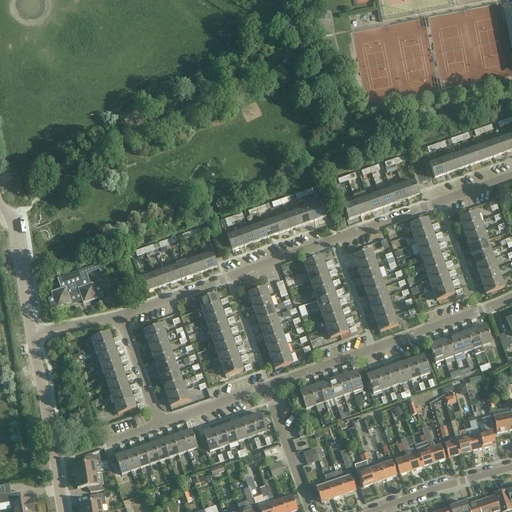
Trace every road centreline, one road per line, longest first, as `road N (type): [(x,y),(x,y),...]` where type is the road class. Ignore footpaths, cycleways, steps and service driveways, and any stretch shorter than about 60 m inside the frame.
road 1 (residential): [(120,316),(511,175)]
road 2 (residential): [(266,387),(511,297)]
road 3 (residential): [(60,511),(32,331)]
road 4 (residential): [(511,467),(373,511)]
road 5 (residential): [(310,511),(266,387)]
road 6 (residential): [(32,331),(11,217),(0,216)]
